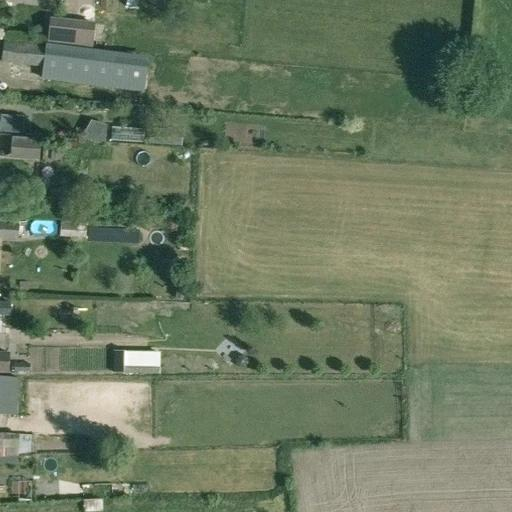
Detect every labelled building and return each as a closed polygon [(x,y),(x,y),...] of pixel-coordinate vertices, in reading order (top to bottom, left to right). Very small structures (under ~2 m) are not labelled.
[(51,19),(49,42),(89,44),(90,23),(51,19)] [(41,81),(77,86),(76,101),(141,106),(146,54),(70,48),(70,49),(4,42),(0,63),(43,68),(41,81)] [(0,131),(22,133),(23,117),(0,115),(0,131)] [(184,132),(128,127),(112,126),(110,138),(182,144),(184,132)] [(10,159),(38,161),(40,139),(11,137),(10,159)] [(37,214),(62,215),(62,191),(49,190),(49,198),(45,198),(45,202),(37,202),(37,214)] [(60,236),(86,237),(86,224),(61,223),(60,236)] [(0,224),(0,238),(16,239),(16,235),(17,226),(17,225),(0,224)] [(0,302),(0,315),(9,315),(9,303),(0,302)] [(123,353),(123,373),(159,373),(159,353),(123,353)] [(29,363),(13,363),(13,372),(29,372),(29,363)] [(0,377),(0,414),(16,417),(17,378),(0,377)] [(0,457),(17,457),(18,435),(0,434),(0,457)]
